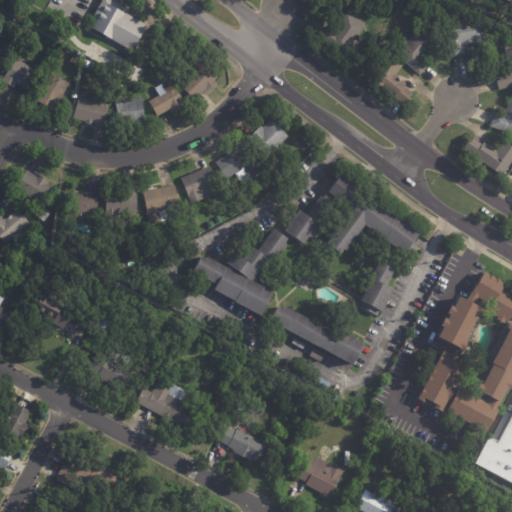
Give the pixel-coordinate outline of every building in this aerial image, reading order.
[(111,0),(113,1),(129,10),(127,14),(147,25),(133,52),(92,29),(97,20),(93,17),(103,0),(111,0)] [(20,32),(0,20),(0,12),(25,26),(21,33),(20,32)] [(348,13),(367,25),(346,57),(317,38),(326,25),(335,31),(347,12),(348,13)] [(462,55),(451,57),(447,25),(484,19),(487,42),(464,45),(466,54),(462,55)] [(429,53),(424,58),(430,65),(420,76),(396,54),(419,29),(436,45),(429,53)] [(499,88),(496,76),(511,71),(505,45),(511,43),(511,50),(511,87),(500,91),(499,88)] [(404,66),(396,75),(407,85),(405,87),(413,94),(405,104),(397,97),(395,99),(369,77),(388,54),(404,66)] [(215,84),(209,91),(206,89),(195,101),(181,87),(198,71),(191,64),(200,56),(220,76),(215,82),(217,83),(215,84)] [(14,88),(2,82),(15,59),(42,74),(32,93),(16,84),(14,88)] [(45,106),(35,101),(50,73),(69,84),(55,111),(45,106)] [(164,115),(163,114),(157,117),(149,102),(158,96),(155,91),(163,87),(164,90),(174,84),(187,107),(173,115),(170,111),(164,115)] [(103,126),(93,124),(93,126),(84,124),(85,122),(73,119),(79,98),(90,100),(91,94),(101,96),(99,103),(111,106),(105,127),(103,126)] [(511,134),(491,127),(496,112),(505,116),(511,96),(511,134)] [(126,127),(118,127),(116,100),(142,98),(144,125),(126,127)] [(250,137),(261,125),(263,126),(271,118),(288,136),(268,156),(249,137),(250,137)] [(305,143),(310,138),(314,142),(309,147),(305,143)] [(486,143),(497,151),(504,141),(511,146),(511,164),(504,177),(465,150),(470,142),(472,144),(475,139),(483,145),(485,142),(486,143)] [(216,162),(228,153),(227,151),(237,144),(239,146),(246,142),(264,168),(251,177),(245,168),(228,179),(216,162)] [(209,189),(201,192),(204,198),(191,203),(180,178),(210,165),(218,184),(209,189)] [(37,173),(49,181),(48,183),(54,187),(42,205),(51,211),(44,221),(31,212),(38,202),(15,187),(27,170),(35,175),(37,173)] [(331,193),(328,191),(342,173),(363,190),(349,208),(331,193)] [(168,220),(149,223),(143,190),(175,184),(179,203),(169,205),(172,219),(168,220)] [(106,192),(119,192),(119,188),(138,188),(138,213),(107,213),(106,192)] [(87,194),(97,195),(94,221),(60,217),(63,191),(87,194)] [(285,230),(299,210),(306,215),(320,196),(333,205),(316,229),(317,230),(311,238),(309,237),(304,244),(285,230)] [(365,224),(348,250),(346,248),(342,253),(328,242),(361,196),(374,206),(378,200),(398,214),(398,213),(423,231),(406,254),(365,224)] [(5,218),(17,208),(30,222),(24,227),(26,230),(18,236),(16,233),(5,243),(0,237),(0,214),(1,214),(5,218)] [(260,269),(253,280),(226,261),(233,251),(242,258),(251,245),(258,250),(273,228),(288,238),(286,242),(287,243),(273,265),(266,260),(260,269)] [(42,241),(45,238),(50,242),(46,246),(42,241)] [(392,287),(395,289),(384,310),(381,308),(378,315),(360,306),(367,291),(365,289),(383,255),(399,263),(388,285),(392,287)] [(203,258),(205,259),(206,257),(264,287),(263,289),(272,294),(261,315),(234,302),(235,300),(213,289),(216,284),(192,272),(200,256),(203,258)] [(511,297),(511,319),(509,324),(506,322),(505,324),(497,320),(499,317),(494,314),(492,317),(486,313),(491,305),(489,304),(488,307),(482,303),(483,301),(478,298),(478,299),(472,295),(485,273),(490,276),(490,275),(494,277),(494,279),(497,281),(498,279),(506,284),(502,291),(511,297)] [(300,288),(299,282),(301,277),(307,275),(312,279),(314,284),(311,289),(305,290),(300,288)] [(70,317),(63,329),(40,315),(41,314),(33,310),(43,293),(52,298),(54,295),(65,302),(62,306),(73,312),(70,317)] [(0,296),(4,299),(0,303),(0,305),(10,312),(0,325),(0,296)] [(467,300),(484,309),(481,316),(479,314),(465,342),(467,343),(464,350),(459,347),(455,355),(443,349),(448,341),(439,337),(444,327),(442,325),(445,319),(448,320),(451,314),(448,313),(452,306),(454,307),(459,296),(467,300)] [(278,306),(283,309),(285,307),(337,335),(340,329),(355,338),(354,340),(362,344),(352,364),(270,321),(278,306)] [(100,318),(109,322),(103,336),(94,332),(100,318)] [(511,380),(511,382),(511,388),(511,390),(508,388),(505,395),(505,398),(501,399),(500,402),(499,402),(495,410),(498,411),(487,432),(447,411),(461,387),(467,390),(465,393),(473,397),(475,394),(486,400),(484,403),(489,406),(493,397),(483,392),(482,393),(478,391),(482,384),(484,385),(496,364),(494,363),(511,329),(510,328),(511,324),(511,380)] [(295,338),(306,344),(303,349),(292,343),(295,338)] [(96,379),(97,377),(88,372),(99,352),(109,357),(114,346),(126,352),(121,363),(133,369),(121,392),(96,379)] [(313,350),(323,355),(320,362),(309,356),(313,350)] [(418,399),(443,351),(450,355),(448,358),(458,363),(460,360),(466,364),(459,377),(461,378),(458,384),(454,382),(449,391),(453,393),(450,400),(448,399),(442,411),(435,408),(437,404),(427,399),(425,403),(418,399)] [(186,429),(136,402),(144,387),(152,392),(160,377),(187,392),(182,401),(192,406),(190,410),(195,412),(186,429)] [(26,429),(22,436),(20,434),(16,442),(0,433),(10,413),(7,411),(12,401),(31,411),(25,423),(28,424),(26,429)] [(350,409),(382,426),(375,439),(365,434),(366,432),(344,420),(350,409)] [(511,485),(472,464),(486,438),(496,443),(511,413),(511,485)] [(237,429),(268,444),(259,462),(253,459),(252,461),(234,452),(235,450),(215,440),(223,425),(236,432),(237,429)] [(11,454),(0,448),(0,469),(2,471),(11,454)] [(369,452),(362,465),(358,463),(366,450),(369,452)] [(318,458),(344,471),(330,498),(321,494),(322,492),(307,484),(308,483),(297,477),(309,453),(318,458)] [(56,480),(68,454),(83,462),(86,456),(121,473),(112,494),(76,477),(71,487),(56,480)] [(360,469),(355,479),(351,477),(356,467),(360,469)] [(364,511),(357,508),(367,490),(374,494),(377,489),(389,496),(387,500),(388,501),(393,493),(398,496),(393,504),(404,509),(402,511),(364,511)] [(124,499),(132,502),(128,511),(121,511),(119,511),(124,499)]
